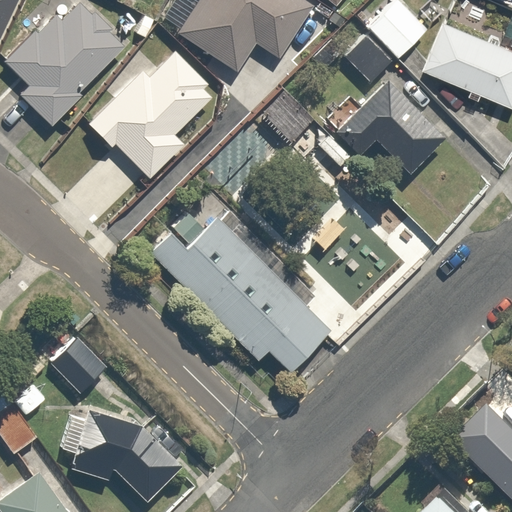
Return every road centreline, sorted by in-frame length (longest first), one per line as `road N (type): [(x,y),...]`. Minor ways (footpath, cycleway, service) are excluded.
road 1 (residential): [(0,196),(86,267),(297,482)]
road 2 (residential): [(297,482),(511,259)]
